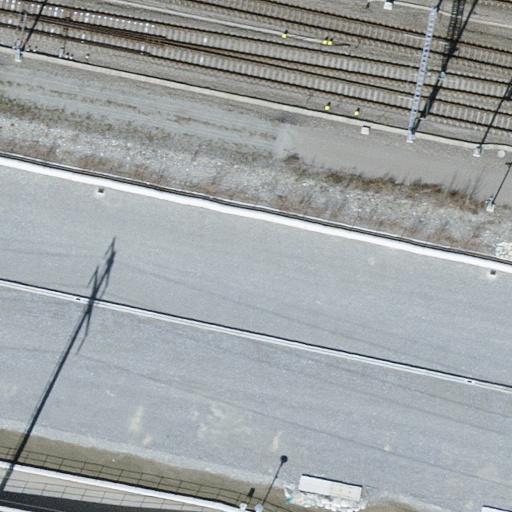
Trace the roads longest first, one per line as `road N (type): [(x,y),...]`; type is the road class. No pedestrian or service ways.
road 1 (motorway): [(511,340),(0,233)]
road 2 (motorway): [(0,352),(511,458)]
